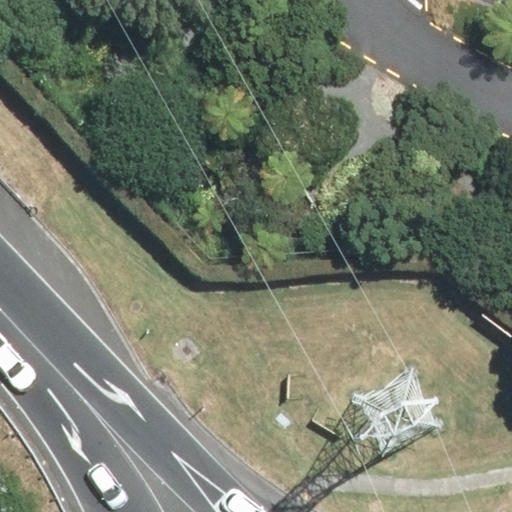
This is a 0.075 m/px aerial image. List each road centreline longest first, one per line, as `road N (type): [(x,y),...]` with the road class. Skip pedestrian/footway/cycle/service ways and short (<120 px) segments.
road 1 (motorway): [(21,326),(238,511)]
road 2 (motorway): [(21,326),(120,511)]
